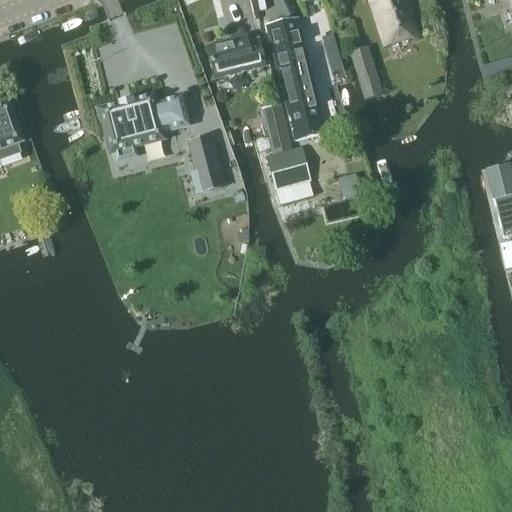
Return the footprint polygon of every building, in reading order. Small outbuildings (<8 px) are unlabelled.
[(368,0),(385,50),(419,39),(406,0),(368,0)] [(511,0),(495,0),(497,3),(505,0),(509,0),(511,10),(511,0)] [(267,29),(273,55),(295,144),(326,137),(298,22),(267,29)] [(332,34),(320,38),(328,64),(340,61),(332,34)] [(247,44),(246,39),(207,48),(216,82),(265,70),(258,41),(247,44)] [(369,45),(350,51),(365,101),(384,95),(369,45)] [(118,92),(96,98),(108,148),(112,147),(114,156),(135,150),(133,141),(168,131),(166,122),(196,114),(187,83),(158,91),(156,82),(133,88),(132,87),(118,90),(118,92)] [(0,162),(22,155),(19,146),(23,145),(9,105),(0,107),(0,162)] [(280,106),(260,111),(273,157),(267,158),(266,159),(275,193),(276,192),(280,206),(281,208),(314,199),(309,184),(311,183),(302,148),(292,151),(280,106)] [(218,130),(195,136),(202,162),(198,163),(203,178),(228,170),(218,130)] [(511,173),(510,165),(486,170),(494,201),(511,196),(511,173)] [(511,196),(494,201),(503,240),(511,238),(511,196)]
